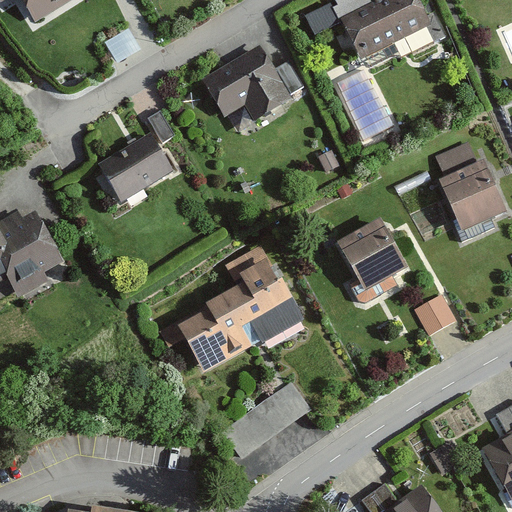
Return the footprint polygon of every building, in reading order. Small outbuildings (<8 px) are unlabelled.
[(0,0),(0,8),(12,0),(32,28),(73,0),(0,0)] [(330,0),(302,0),(305,11),(332,4),(330,0)] [(348,0),(305,22),(315,43),(340,30),(357,65),(430,29),(415,0),(348,0)] [(289,103),(255,52),(199,88),(222,124),(245,109),(255,125),(289,103)] [(97,170),(120,206),(168,176),(145,140),(97,170)] [(465,149),(435,162),(444,183),(436,187),(460,243),(492,229),(490,224),(503,218),(481,168),(474,171),(465,149)] [(0,226),(0,259),(15,291),(20,301),(48,288),(42,277),(59,269),(34,217),(19,224),(17,219),(0,226)] [(401,273),(375,228),(335,251),(361,296),(401,273)] [(260,253),(226,274),(237,292),(203,311),(205,314),(174,332),(172,328),(156,338),(166,354),(180,345),(201,380),(298,323),(269,275),(272,273),(260,253)] [(0,297),(15,291),(0,259),(0,297)] [(454,325),(439,301),(415,317),(430,340),(454,325)] [(306,415),(287,389),(254,414),(273,439),(306,415)] [(511,504),(511,420),(507,412),(492,420),(504,441),(478,455),(507,507),(511,504)] [(273,439),(254,414),(221,439),(240,464),(273,439)] [(372,500),(380,511),(433,511),(419,493),(399,509),(385,490),(372,500)] [(380,511),(372,500),(360,509),(362,511),(380,511)]
